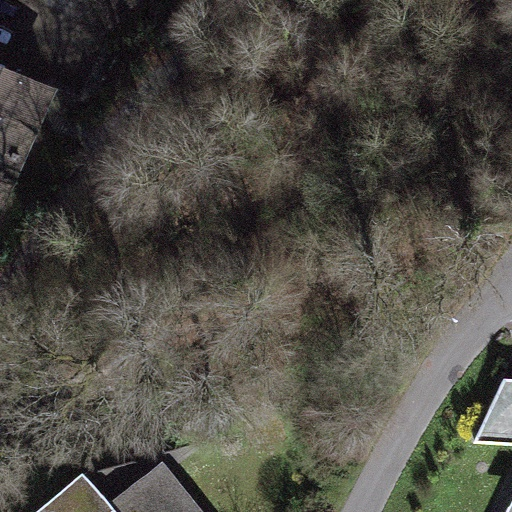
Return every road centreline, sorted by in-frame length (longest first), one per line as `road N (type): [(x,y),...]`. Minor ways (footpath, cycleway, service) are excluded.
road 1 (residential): [(0,298),(222,0)]
road 2 (residential): [(511,301),(423,400),(367,511)]
